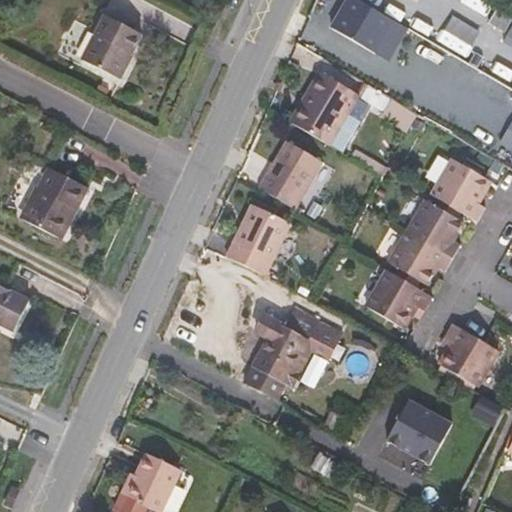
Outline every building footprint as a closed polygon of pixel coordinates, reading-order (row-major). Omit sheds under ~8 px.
[(394,20),(359,0),(350,0),(334,29),(375,53),(394,20)] [(143,34),(105,15),(83,60),(120,79),(143,34)] [(320,72),(290,122),(330,146),(360,95),(320,72)] [(288,141),(260,189),(296,210),(323,162),(288,141)] [(399,269),(396,276),(417,288),(421,282),(427,285),(438,267),(446,272),(461,246),(454,241),(464,223),(458,219),(462,213),(476,221),(478,222),(486,208),(478,204),(491,182),(454,159),(432,196),(440,200),(436,206),(427,201),(390,263),(399,269)] [(49,167),(22,219),(59,239),(74,208),(78,210),(89,188),(49,167)] [(265,279),(292,224),(253,205),(226,259),(265,279)] [(78,210),(74,208),(59,239),(62,240),(78,210)] [(417,288),(396,276),(388,271),(367,307),(405,329),(418,307),(425,312),(434,298),(417,288)] [(31,300),(0,284),(0,324),(15,332),(31,300)] [(247,385),(239,399),(268,414),(276,401),(278,402),(287,385),(293,388),(317,341),(334,350),(344,332),(297,307),(288,325),(267,314),(256,334),(268,341),(245,384),(247,385)] [(446,375),(468,387),(470,383),(478,387),(499,351),(483,342),(462,329),(454,325),(445,339),(453,343),(440,365),(449,370),(446,375)] [(507,410),(486,397),(476,414),(498,427),(507,410)] [(454,425),(411,402),(389,442),(433,465),(454,425)] [(136,475),(132,473),(115,508),(124,511),(146,511),(149,508),(157,511),(161,511),(182,470),(147,454),(136,475)]
